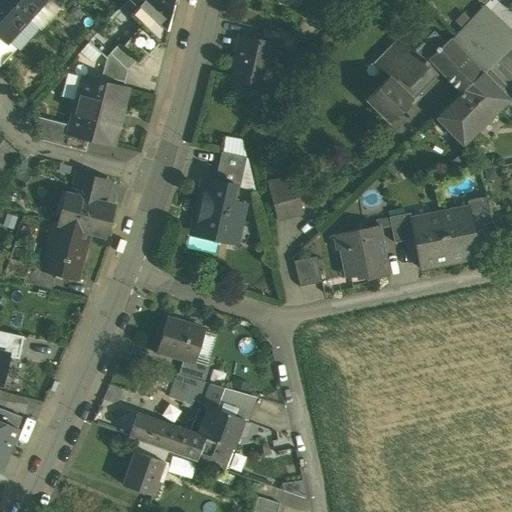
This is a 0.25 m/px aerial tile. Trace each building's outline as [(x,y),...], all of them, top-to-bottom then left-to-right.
[(28,19),(6,0),(0,0),(0,36),(6,42),(8,41),(28,19)] [(6,0),(28,19),(44,0),(6,0)] [(131,0),(138,6),(129,15),(141,27),(159,43),(163,47),(174,0),(131,0)] [(511,0),(499,0),(490,11),(484,6),(454,36),(486,71),(511,48),(511,32),(510,30),(511,27),(511,0)] [(159,43),(141,27),(121,48),(136,61),(140,64),(159,43)] [(298,36),(263,29),(260,40),(274,43),(274,45),(295,49),(298,36)] [(434,32),(414,52),(437,75),(440,72),(428,59),(445,44),(434,32)] [(260,40),(238,35),(229,79),(260,85),(263,70),(268,71),(274,45),(274,43),(260,40)] [(6,42),(0,36),(0,66),(16,49),(8,41),(6,42)] [(414,52),(400,38),(380,58),(395,72),(389,77),(410,98),(415,93),(417,95),(437,75),(414,52)] [(445,44),(428,59),(440,72),(460,93),(461,94),(481,74),(451,40),(445,44)] [(121,48),(119,44),(110,53),(127,70),(136,61),(121,48)] [(481,74),(461,94),(460,93),(438,115),(438,116),(437,117),(463,142),(506,100),(481,74)] [(126,89),(82,77),(69,125),(67,133),(85,138),(111,145),(126,89)] [(410,98),(389,77),(366,100),(389,122),(412,100),(410,98)] [(69,125),(32,115),(39,140),(82,151),(85,138),(67,133),(69,125)] [(0,167),(13,152),(0,140),(0,167)] [(245,157),(221,152),(216,178),(235,183),(234,186),(239,187),(245,157)] [(22,163),(8,182),(17,188),(31,170),(22,163)] [(100,179),(77,173),(71,196),(94,202),(100,179)] [(216,178),(214,178),(213,184),(202,182),(191,229),(223,236),(226,222),(239,225),(244,203),(231,200),(234,186),(235,183),(216,178)] [(294,182),(268,189),(276,219),(302,212),(294,182)] [(71,196),(70,195),(62,224),(89,231),(89,232),(104,236),(112,206),(94,202),(71,196)] [(486,197),(466,201),(467,207),(469,207),(473,226),(492,223),(486,197)] [(467,207),(439,213),(449,262),(479,256),(473,226),(469,207),(467,207)] [(411,212),(388,217),(393,241),(413,237),(410,219),(412,219),(411,212)] [(412,219),(410,219),(413,237),(420,268),(449,262),(439,213),(412,219)] [(62,224),(54,222),(42,269),(41,271),(54,274),(76,280),(89,232),(89,231),(62,224)] [(379,222),(342,231),(345,246),(340,247),(347,275),(365,271),(366,278),(390,272),(379,222)] [(316,254),(293,260),(299,285),(321,280),(316,254)] [(28,265),(25,264),(22,277),(21,282),(50,289),(54,274),(41,271),(42,269),(28,265)] [(166,318),(156,352),(182,360),(182,359),(195,363),(205,330),(166,318)] [(18,359),(23,337),(0,332),(0,352),(8,355),(8,357),(18,359)] [(0,352),(0,384),(2,385),(8,357),(8,355),(0,352)] [(195,363),(182,359),(182,360),(178,374),(195,379),(203,381),(207,367),(195,363)] [(188,404),(189,399),(195,379),(174,373),(167,398),(188,404)] [(203,381),(195,379),(189,399),(201,403),(208,383),(203,381)] [(221,387),(208,383),(201,403),(201,404),(209,407),(210,406),(213,408),(221,387)] [(252,396),(221,387),(213,408),(243,419),(252,396)] [(213,408),(210,406),(209,407),(199,435),(205,437),(233,448),(243,419),(213,408)] [(0,421),(17,428),(21,417),(0,409),(0,421)] [(0,447),(9,451),(18,429),(17,428),(0,421),(0,447)] [(198,437),(154,421),(146,443),(150,444),(196,460),(205,437),(199,435),(198,437)] [(233,448),(205,437),(196,460),(224,470),(233,448)] [(146,443),(136,439),(132,452),(145,457),(148,451),(150,444),(146,443)] [(196,460),(150,444),(148,451),(172,460),(171,462),(192,469),(196,460)] [(9,451),(0,447),(0,472),(1,473),(9,451)] [(145,457),(132,452),(121,485),(151,496),(162,463),(145,457)] [(276,511),(280,503),(257,497),(252,511),(276,511)]
